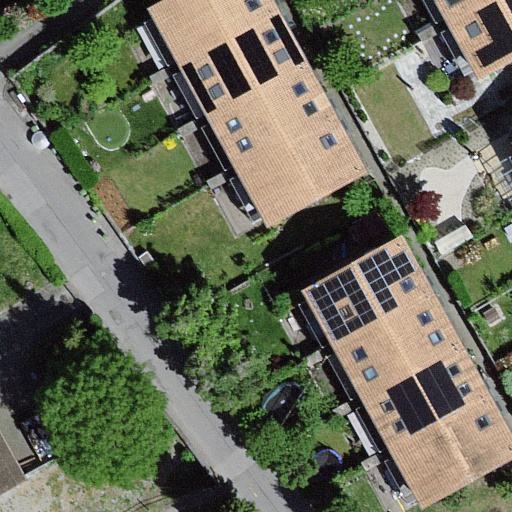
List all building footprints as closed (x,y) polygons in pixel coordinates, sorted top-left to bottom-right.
[(260,0),(175,0),(138,21),(171,78),(272,21),(260,0)] [(501,0),(419,0),(440,35),(501,0)] [(511,70),(511,0),(501,0),(440,35),(472,92),(511,70)] [(299,69),(272,21),(171,78),(199,126),(299,69)] [(329,122),(299,69),(199,126),(229,179),(329,122)] [(362,181),(329,122),(229,179),(261,236),(362,181)] [(511,150),(502,157),(511,173),(511,150)] [(396,248),(293,305),(327,362),(427,305),(396,248)] [(455,354),(427,305),(327,362),(354,411),(455,354)] [(485,406),(455,354),(354,411),(384,463),(485,406)] [(81,363),(39,385),(73,447),(115,425),(81,363)] [(432,511),(511,468),(511,454),(485,406),(384,463),(412,511),(432,511)] [(0,501),(35,483),(0,417),(0,501)]
